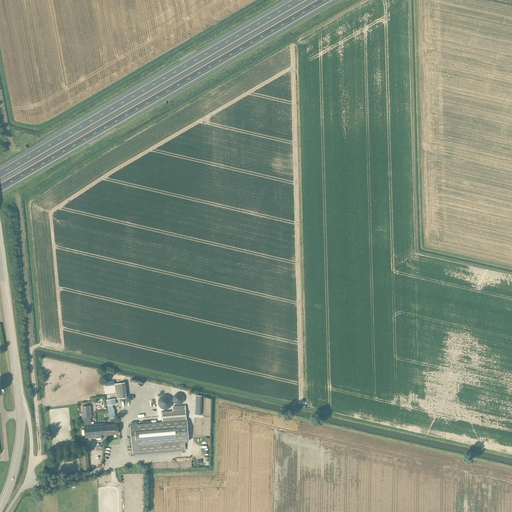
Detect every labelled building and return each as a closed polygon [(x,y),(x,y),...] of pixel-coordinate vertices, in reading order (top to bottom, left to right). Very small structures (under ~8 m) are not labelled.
[(117,399),(127,397),(125,382),(115,384),(117,399)] [(181,405),(182,403),(184,402),(184,400),(184,398),(183,396),(182,395),(180,394),(178,394),(176,394),(175,395),(173,396),(173,398),(173,400),(173,402),(174,403),(175,404),(177,405),(179,405),(181,405)] [(168,409),(170,408),(172,406),(172,404),(172,401),(171,399),(170,397),(168,396),(166,395),(163,396),(161,397),(159,398),(158,400),(158,403),(158,405),(159,407),(161,409),(163,410),(166,410),(168,409)] [(108,409),(114,408),(114,405),(116,404),(115,398),(106,400),(107,406),(108,409)] [(133,455),(185,450),(184,442),(188,441),(185,406),(172,407),(173,411),(161,412),(162,422),(130,425),(133,455)] [(85,425),(90,425),(89,411),(90,410),(90,407),(82,407),(83,411),(85,425)] [(114,408),(108,409),(109,419),(116,418),(114,408)] [(90,425),(85,425),(84,425),(85,438),(106,436),(106,435),(118,434),(117,424),(105,425),(105,423),(90,425)] [(82,470),(89,469),(87,449),(80,450),(82,470)]
